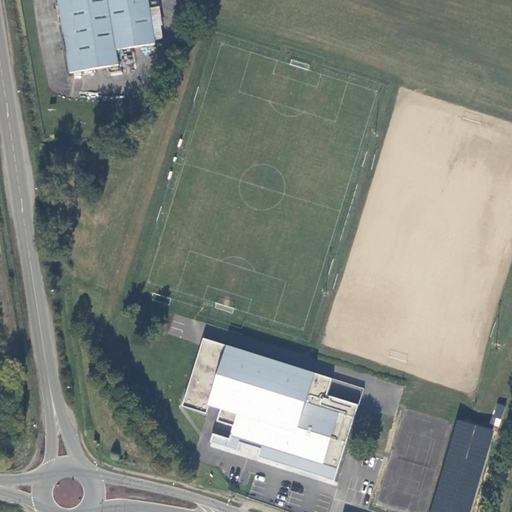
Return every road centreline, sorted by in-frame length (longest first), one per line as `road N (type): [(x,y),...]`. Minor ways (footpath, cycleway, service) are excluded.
road 1 (tertiary): [(64,466),(0,71)]
road 2 (unknown): [(336,511),(375,377)]
